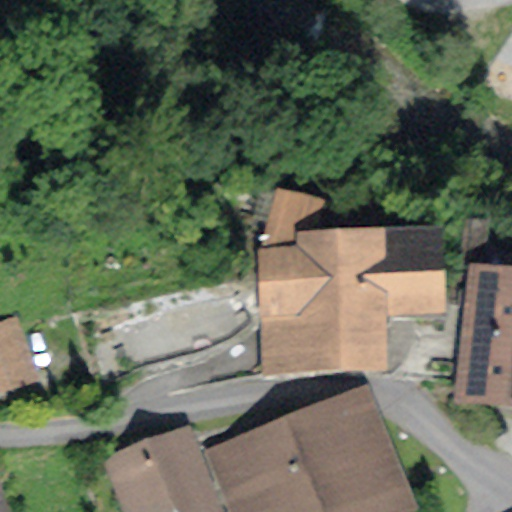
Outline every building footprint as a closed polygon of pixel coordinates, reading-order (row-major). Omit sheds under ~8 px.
[(285,202),(278,233),(280,319),(268,319),(269,367),(307,366),(307,361),(373,359),(371,308),(440,305),(439,254),(308,257),(319,212),(285,202)] [(491,253),(489,217),(463,218),(464,254),(491,253)] [(511,296),(461,291),(455,341),(422,338),(418,379),(491,388),(500,399),(511,399),(511,296)] [(0,383),(22,376),(7,333),(0,335),(0,383)] [(355,451),(338,408),(214,461),(227,492),(234,488),(244,511),(361,511),(393,499),(373,444),(355,451)] [(193,511),(210,506),(184,437),(118,462),(137,511),(193,511)]
